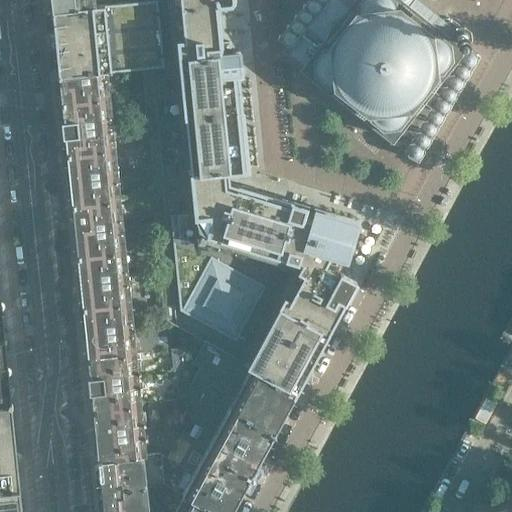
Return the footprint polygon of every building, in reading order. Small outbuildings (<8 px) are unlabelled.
[(95,4),(94,0),(49,0),(51,9),(95,4)] [(228,0),(142,0),(95,5),(51,9),(54,33),(55,33),(57,50),(56,51),(58,75),(114,70),(114,69),(150,66),(160,175),(190,172),(190,173),(227,170),(246,168),(246,167),(231,25),(228,0)] [(449,35),(407,3),(409,0),(326,0),(289,50),(309,65),(306,69),(394,136),(424,97),(435,105),(434,106),(436,107),(443,93),(441,92),(441,93),(432,86),(463,46),(459,43),(460,42),(466,41),(471,36),(470,29),(465,25),(458,26),(456,28),(455,27),(449,35)] [(120,86),(119,76),(115,76),(114,70),(58,75),(60,101),(110,96),(109,87),(120,86)] [(120,126),(119,119),(118,113),(122,112),(122,104),(111,106),(110,96),(60,101),(65,150),(115,145),(114,135),(125,134),(124,126),(120,126)] [(125,176),(124,170),(124,164),(128,163),(127,155),(116,156),(115,145),(65,150),(71,201),(120,196),(119,187),(130,185),(129,176),(125,176)] [(252,366),(296,390),(355,280),(336,270),(343,257),(345,257),(346,252),(347,253),(355,225),(354,225),(356,220),(353,219),(318,208),(318,209),(287,200),(288,199),(242,185),(241,186),(228,182),(227,170),(190,173),(194,212),(176,214),(177,228),(172,228),(180,309),(235,339),(237,335),(262,348),(252,366)] [(178,202),(177,192),(168,193),(170,209),(179,208),(178,202)] [(130,226),(129,220),(129,214),(133,214),(132,205),(121,206),(120,196),(71,201),(76,252),(126,247),(125,237),(135,236),(134,226),(130,226)] [(135,279),(135,272),(134,265),(138,265),(137,256),(127,257),(126,247),(76,252),(81,303),(131,298),(130,288),(140,287),(139,279),(135,279)] [(141,330),(140,323),(139,316),(143,316),(142,307),(132,308),(131,298),(81,303),(86,354),(136,349),(135,340),(145,339),(145,330),(141,330)] [(219,511),(229,511),(296,390),(252,366),(204,340),(192,362),(199,365),(188,386),(195,390),(184,411),(191,415),(179,436),(190,442),(178,463),(186,467),(174,488),(185,493),(219,511)] [(178,347),(168,348),(170,370),(180,369),(179,354),(178,347)] [(146,381),(145,374),(144,367),(148,367),(147,358),(137,359),(136,349),(86,354),(91,405),(141,400),(140,390),(150,389),(150,380),(146,381)] [(0,402),(11,402),(7,369),(0,369),(0,402)] [(151,431),(150,424),(149,417),(153,416),(153,409),(142,410),(141,400),(91,405),(97,457),(139,453),(147,452),(146,442),(156,441),(155,431),(151,431)] [(11,402),(0,402),(0,511),(21,511),(10,402),(11,402)] [(145,511),(142,483),(139,453),(97,457),(97,461),(94,465),(98,511),(145,511)] [(219,511),(185,493),(174,511),(219,511)]
